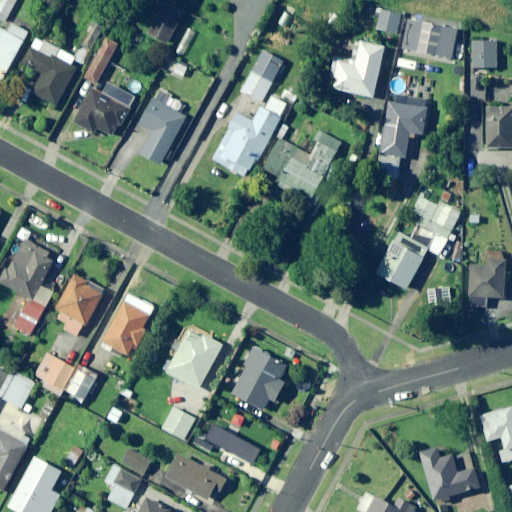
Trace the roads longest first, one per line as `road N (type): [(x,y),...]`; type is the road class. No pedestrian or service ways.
road 1 (residential): [(0,152),(337,338),(353,357),(364,394)]
road 2 (residential): [(364,394),(511,352)]
road 3 (residential): [(286,511),(326,435),(364,394)]
